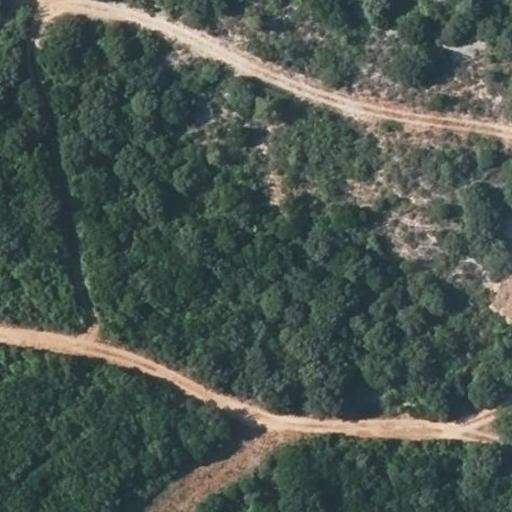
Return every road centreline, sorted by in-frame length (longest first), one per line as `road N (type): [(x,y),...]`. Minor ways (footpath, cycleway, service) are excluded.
road 1 (track): [(0,333),(63,336),(370,436),(495,414),(511,402)]
road 2 (track): [(64,0),(189,38),(367,116),(511,143)]
road 3 (track): [(26,0),(93,347)]
road 4 (track): [(370,436),(511,452)]
